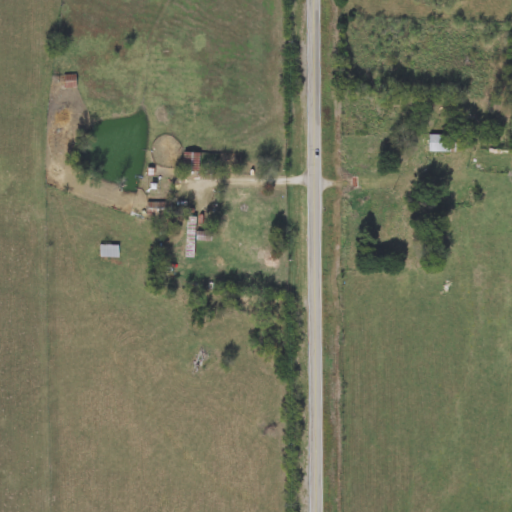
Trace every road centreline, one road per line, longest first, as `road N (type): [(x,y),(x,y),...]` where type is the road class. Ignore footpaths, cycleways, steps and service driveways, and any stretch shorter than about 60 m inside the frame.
road 1 (secondary): [(315,0),(315,511)]
road 2 (residential): [(211,187),(241,179),(342,184),(445,174)]
